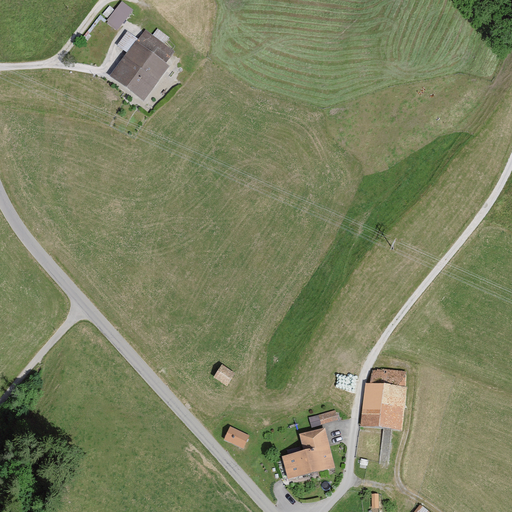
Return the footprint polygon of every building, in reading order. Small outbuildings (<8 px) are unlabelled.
[(105,23),(116,31),(130,12),(119,4),(105,23)] [(171,54),(143,31),(134,42),(125,34),(114,47),(124,56),(107,77),(139,103),(166,70),(162,66),(171,54)] [(234,376),(219,367),(212,379),(227,388),(234,376)] [(404,374),(369,371),(368,386),(363,385),(359,427),(399,430),(404,374)] [(337,410),(310,415),(312,424),(338,419),(337,410)] [(245,436),(229,429),(223,443),(240,450),(245,436)] [(321,430),(295,436),(299,453),(279,458),(284,481),(331,469),(321,430)]
